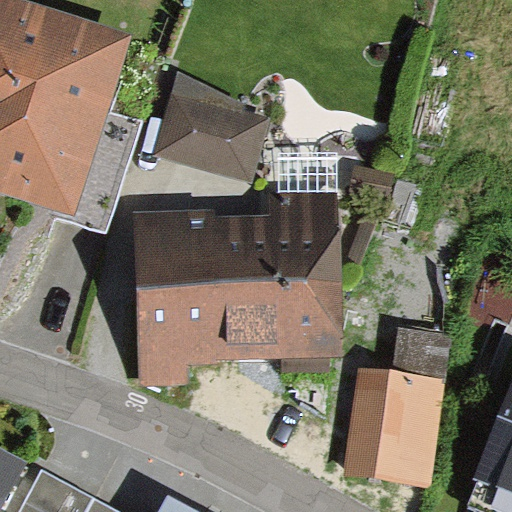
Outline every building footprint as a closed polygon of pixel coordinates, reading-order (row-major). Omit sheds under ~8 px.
[(0,0),(0,188),(73,211),(128,34),(13,0),(0,0)] [(272,119),(240,110),(242,103),(181,71),(157,154),(254,184),(272,119)] [(186,362),(343,354),(335,194),(265,197),(266,217),(213,220),(213,208),(136,212),(144,386),(187,384),(186,362)] [(347,474),(428,485),(449,336),(398,329),(393,368),(363,364),(347,474)] [(511,511),(511,378),(469,481),(475,483),(464,509),(471,511),(511,511)] [(0,511),(28,462),(0,446),(0,511)] [(121,511),(45,469),(20,511),(121,511)] [(201,511),(169,494),(159,511),(201,511)]
